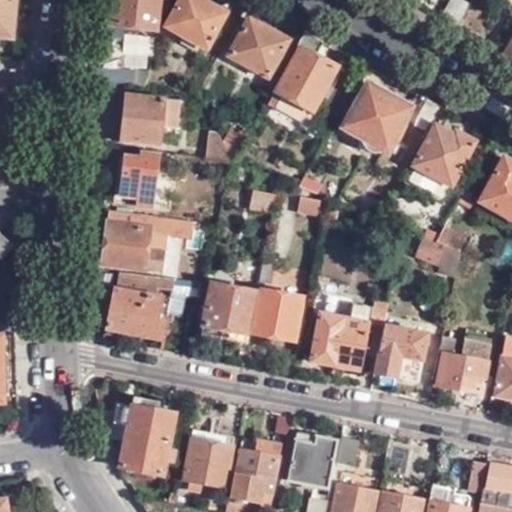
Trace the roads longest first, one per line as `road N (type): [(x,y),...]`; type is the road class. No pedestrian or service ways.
road 1 (residential): [(511,439),(52,352)]
road 2 (tertiary): [(317,0),(511,109)]
road 3 (residential): [(54,0),(51,192)]
road 4 (residential): [(51,192),(52,352)]
